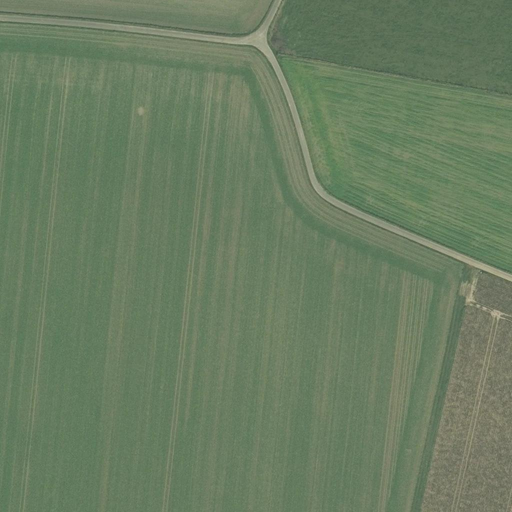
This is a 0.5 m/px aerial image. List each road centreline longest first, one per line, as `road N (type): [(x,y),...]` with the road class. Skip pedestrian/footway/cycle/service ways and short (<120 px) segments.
road 1 (unclassified): [(261,44),(313,187),(349,210),(511,276)]
road 2 (unclassified): [(0,29),(261,44)]
road 3 (track): [(466,258),(412,511)]
